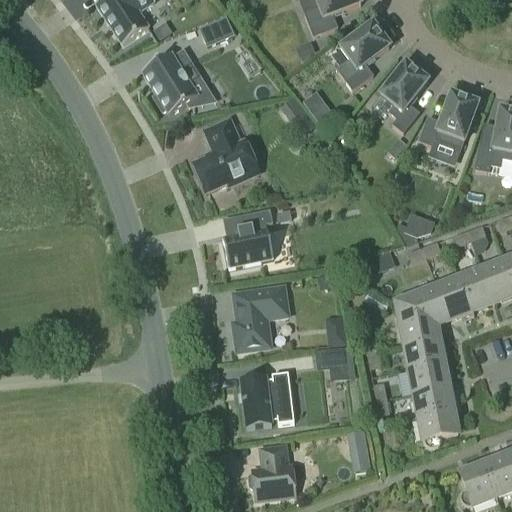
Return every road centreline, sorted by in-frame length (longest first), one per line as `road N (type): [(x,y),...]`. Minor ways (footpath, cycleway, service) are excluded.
road 1 (unclassified): [(158,365),(110,166),(76,103),(0,2)]
road 2 (unclassified): [(158,365),(0,383)]
road 3 (residential): [(511,87),(439,62),(396,0)]
road 4 (unclassified): [(177,511),(158,365)]
